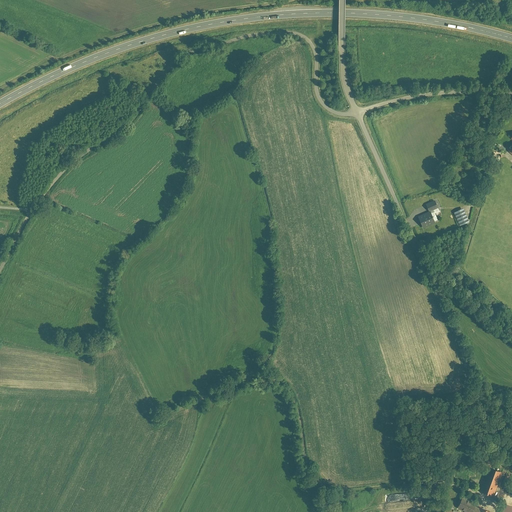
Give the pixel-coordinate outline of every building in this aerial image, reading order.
[(435,201),(427,204),(429,211),(438,207),(435,201)] [(463,208),(452,213),(458,227),(469,222),(463,208)] [(419,217),(424,227),(435,222),(434,221),(438,220),(434,211),(431,213),(430,212),(419,217)] [(476,491),(493,496),(500,473),(483,468),(476,491)] [(487,511),(459,499),(454,509),(461,511),(487,511)]
